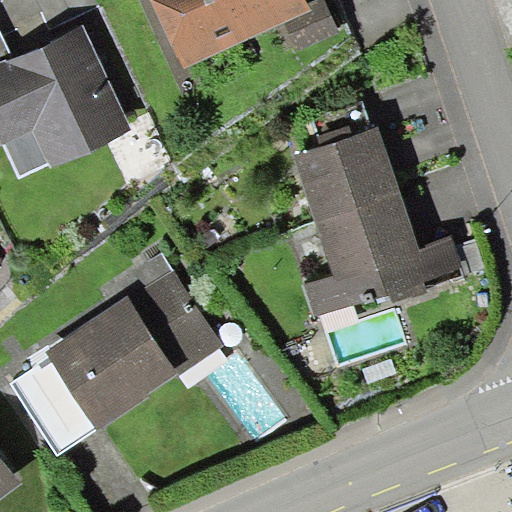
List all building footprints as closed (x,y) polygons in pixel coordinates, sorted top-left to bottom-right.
[(307,0),(151,0),(183,69),(284,23),(312,11),(309,3),(307,0)] [(324,0),(316,0),(309,3),(312,11),(284,23),(297,52),(340,32),(324,0)] [(0,62),(0,145),(33,130),(51,168),(132,130),(84,25),(13,57),(0,62)] [(0,62),(13,57),(0,28),(0,62)] [(321,145),(293,154),(334,275),(303,285),(313,317),(462,267),(452,236),(418,248),(377,126),(353,134),(321,145)] [(321,145),(353,134),(350,126),(318,136),(321,145)] [(45,351),(50,357),(97,430),(180,375),(224,346),(175,271),(130,300),(128,296),(45,351)] [(58,455),(97,430),(50,357),(11,382),(58,455)] [(0,450),(0,497),(22,482),(0,450)]
